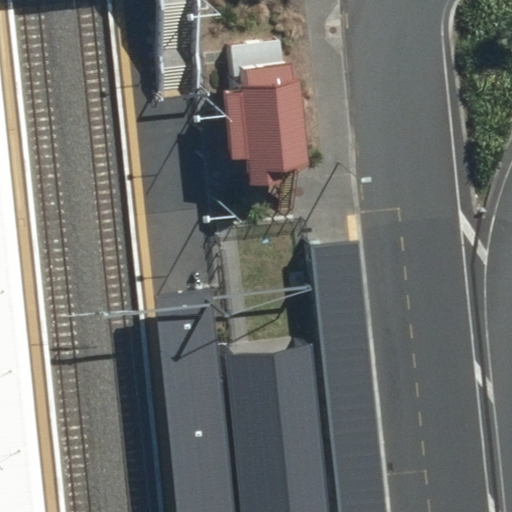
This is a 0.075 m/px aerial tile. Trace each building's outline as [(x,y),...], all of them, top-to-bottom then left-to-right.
[(219,46),(230,152),(290,146),(279,40),(219,46)] [(37,511),(0,152),(0,511),(37,511)] [(312,511),(375,511),(343,225),(281,232),(292,330),(312,511)] [(220,511),(203,339),(197,283),(139,289),(161,511),(220,511)] [(312,511),(292,330),(203,339),(220,511),(312,511)]
